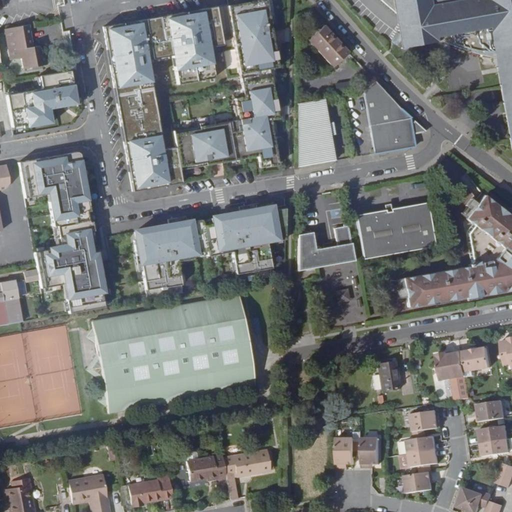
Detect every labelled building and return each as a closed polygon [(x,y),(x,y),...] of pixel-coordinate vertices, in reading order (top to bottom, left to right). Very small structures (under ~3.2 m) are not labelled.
[(175,148),(179,170),(245,159),(244,154),(256,152),(257,157),(259,168),(277,165),(269,121),(274,120),(273,115),(277,114),(269,70),(278,68),(265,0),(264,0),(228,6),(243,97),(234,99),(237,120),(172,132),(175,148)] [(442,40),(493,55),(498,85),(502,85),(499,66),(511,64),(511,0),(387,0),(399,13),(406,48),(442,40)] [(175,148),(163,150),(147,61),(172,56),(178,85),(214,79),(209,48),(223,46),(216,7),(102,26),(132,192),(181,183),(179,170),(175,148)] [(348,53),(322,25),(318,29),(315,29),(311,32),(311,36),(307,40),(332,68),(348,53)] [(33,46),(29,26),(5,30),(10,60),(21,58),(23,69),(48,65),(46,54),(44,54),(43,49),(38,46),(33,46)] [(69,30),(63,31),(70,72),(76,70),(69,30)] [(511,64),(499,66),(502,85),(498,85),(511,152),(511,64)] [(42,90),(6,96),(11,129),(22,127),(22,130),(51,124),(49,110),(76,106),(70,72),(39,77),(42,90)] [(426,133),(413,122),(413,124),(411,125),(410,120),(410,119),(400,110),(374,82),(364,91),(370,126),(374,154),(414,147),(413,135),(426,133)] [(298,104),(298,168),(335,162),(324,100),(298,104)] [(80,152),(17,163),(24,199),(47,194),(57,248),(33,252),(45,318),(105,307),(100,281),(103,281),(100,264),(96,264),(91,233),(94,232),(80,152)] [(9,184),(7,172),(5,166),(0,166),(0,190),(5,190),(9,184)] [(191,183),(194,191),(203,187),(200,179),(191,183)] [(479,202),(474,209),(468,217),(474,222),(467,231),(472,262),(470,262),(470,265),(404,277),(408,296),(409,306),(465,295),(475,294),(475,295),(511,289),(511,213),(486,193),(479,202)] [(467,204),(474,209),(479,202),(473,197),(467,204)] [(356,214),(364,259),(436,245),(427,201),(390,208),(391,211),(386,212),(385,209),(356,214)] [(135,232),(147,300),(182,293),(176,263),(193,259),(192,254),(205,252),(206,257),(231,252),(237,284),(272,277),(267,242),(285,239),(285,207),(276,209),(276,207),(258,210),(257,204),(248,206),(249,212),(240,214),(215,218),(216,224),(202,226),(201,220),(187,223),(177,224),(176,218),(168,220),(169,226),(135,232)] [(238,207),(240,214),(249,212),(248,206),(238,207)] [(298,235),(298,272),(317,268),(355,260),(348,226),(334,228),(337,245),(316,250),(312,232),(298,235)] [(408,296),(404,277),(396,278),(399,297),(408,296)] [(0,326),(22,322),(15,281),(0,283),(0,326)] [(347,287),(333,290),(335,303),(349,301),(347,287)] [(239,296),(91,322),(92,330),(86,338),(95,343),(97,355),(86,370),(102,381),(104,393),(98,401),(106,406),(107,413),(255,387),(239,296)] [(511,338),(509,339),(502,340),(506,363),(511,361),(511,338)] [(472,348),(462,350),(467,374),(467,375),(475,374),(474,369),(491,366),(488,345),(478,347),(472,348)] [(462,350),(462,349),(455,351),(447,352),(446,349),(436,351),(441,378),(467,374),(462,350)] [(382,392),(399,389),(395,361),(379,364),(382,392)] [(478,419),(505,415),(503,399),(478,402),(479,408),(480,412),(477,412),(478,419)] [(410,412),(413,429),(425,427),(440,425),(439,417),(437,417),(436,414),(435,408),(422,410),(415,411),(410,412)] [(481,440),(508,437),(506,423),(479,427),(481,440)] [(425,427),(413,429),(414,436),(426,435),(425,427)] [(406,438),(408,451),(435,447),(433,434),(426,435),(414,436),(406,438)] [(354,435),(336,435),(336,465),(344,465),(344,461),(348,461),(354,461),(354,435)] [(379,435),(360,435),(361,442),(361,449),(361,465),(369,466),(369,461),(372,461),(379,461),(379,435)] [(510,451),(508,437),(481,440),(483,454),(510,451)] [(435,447),(408,451),(410,464),(418,463),(430,461),(437,460),(435,447)] [(233,457),(236,474),(251,472),(251,475),(271,472),(267,451),(233,457)] [(216,480),(226,479),(222,454),(212,455),(213,458),(198,461),(197,456),(195,453),(188,455),(186,458),(187,463),(190,483),(216,478),(216,480)] [(511,463),(503,460),(496,481),(509,485),(511,475),(511,463)] [(430,461),(418,463),(419,471),(431,469),(430,461)] [(419,471),(404,473),(406,490),(431,487),(430,480),(430,477),(432,476),(431,469),(419,471)] [(109,511),(103,475),(68,481),(72,504),(89,501),(93,500),(94,511),(109,511)] [(230,501),(238,499),(234,478),(227,479),(230,501)] [(6,491),(9,511),(34,511),(31,490),(30,486),(31,486),(29,480),(12,483),(13,489),(6,491)] [(161,500),(173,498),(170,481),(158,483),(157,480),(128,485),(131,505),(134,504),(134,507),(145,505),(144,503),(144,501),(160,498),(161,500)] [(480,503),(487,506),(489,498),(492,492),(481,488),(480,491),(465,486),(458,505),(477,511),(480,503)] [(484,511),(499,511),(502,503),(489,498),(487,506),(484,511)]
